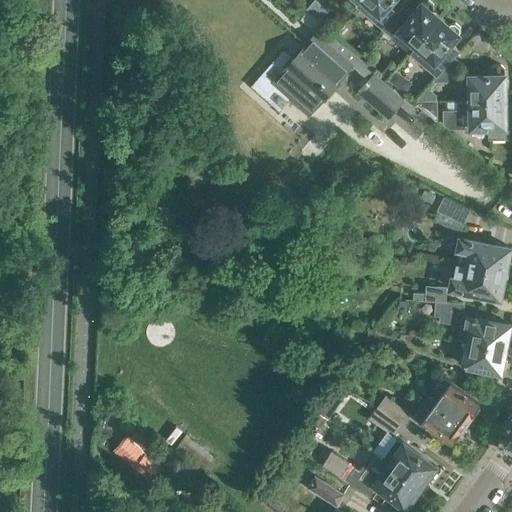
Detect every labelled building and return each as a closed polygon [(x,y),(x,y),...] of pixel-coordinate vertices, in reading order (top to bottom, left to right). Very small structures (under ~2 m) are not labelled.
[(359,0),(356,4),(355,5),(383,29),(397,12),(388,4),(391,0),(359,0)] [(406,2),(397,12),(383,29),(410,52),(441,17),(432,10),(434,7),(433,3),(429,0),(424,0),(415,11),(406,2)] [(298,15),(302,17),(308,10),(305,7),(298,15)] [(313,28),(319,21),(320,20),(308,10),(302,17),(313,28)] [(454,56),(460,49),(451,42),(460,31),(460,26),(455,22),(451,22),(449,24),(441,17),(410,52),(437,76),(433,80),(434,81),(445,80),(446,81),(462,63),(454,56)] [(310,115),(311,114),(308,111),(329,87),(332,90),(332,89),(330,86),(351,62),(354,65),(355,64),(317,30),(316,31),(319,34),(305,49),(297,58),(294,55),(293,56),(297,59),(276,82),(273,79),(272,80),(310,115)] [(366,46),(360,41),(353,50),(358,55),(366,46)] [(375,71),(386,80),(395,69),(381,58),(372,68),(375,71)] [(471,100),(506,99),(506,88),(508,85),(508,80),(505,77),(505,74),(504,74),(504,67),(501,63),(493,63),(489,67),(489,74),(470,74),(471,100)] [(394,70),(386,80),(403,93),(411,83),(394,70)] [(405,99),(374,72),(373,72),(377,76),(375,79),(371,75),(358,90),(389,117),(390,117),(387,114),(394,105),(397,108),(398,108),(394,105),(401,97),(404,100),(405,99)] [(506,110),(506,100),(506,99),(471,100),(447,100),(447,109),(444,109),(444,122),(450,127),(489,126),(490,137),(509,137),(509,113),(506,110)] [(417,100),(416,102),(431,115),(430,100),(417,100)] [(438,209),(465,221),(471,209),(444,196),(438,209)] [(458,262),(508,273),(507,270),(510,268),(511,262),(509,258),(511,247),(461,236),(459,248),(460,248),(458,262)] [(507,284),(508,278),(506,275),(508,273),(458,262),(455,276),(453,276),(451,287),(501,297),(504,286),(507,284)] [(413,299),(426,300),(435,300),(446,301),(447,286),(427,285),(427,292),(414,291),(413,299)] [(472,327),(470,340),(506,347),(508,338),(511,334),(511,325),(510,323),(463,314),(464,302),(446,301),(435,300),(434,315),(441,315),(440,321),(472,327)] [(366,340),(395,350),(399,338),(370,328),(366,340)] [(506,347),(470,340),(467,353),(461,352),(459,363),(502,371),(506,368),(508,360),(504,356),(506,347)] [(354,363),(356,364),(367,371),(375,359),(362,351),(354,363)] [(439,363),(450,367),(454,356),(443,352),(439,363)] [(436,401),(465,422),(472,412),(476,412),(479,408),(477,404),(479,402),(444,376),(434,389),(441,394),(436,401)] [(386,395),(377,406),(402,424),(411,413),(386,395)] [(465,422),(436,401),(431,408),(424,403),(415,416),(451,442),(452,439),(456,440),(459,435),(458,431),(465,422)] [(394,436),(402,424),(377,406),(369,418),(394,436)] [(319,413),(312,424),(320,429),(327,419),(319,413)] [(215,457),(186,433),(173,449),(202,473),(215,457)] [(383,457),(421,485),(427,477),(430,476),(433,471),(433,468),(435,465),(398,438),(383,457)] [(414,495),(416,491),(421,485),(383,457),(378,464),(371,459),(365,466),(348,453),(342,455),(339,460),(330,453),(323,462),(355,486),(362,476),(375,486),(377,483),(406,505),(407,503),(410,502),(414,497),(414,495)] [(308,488),(336,506),(345,494),(316,475),(308,488)]
